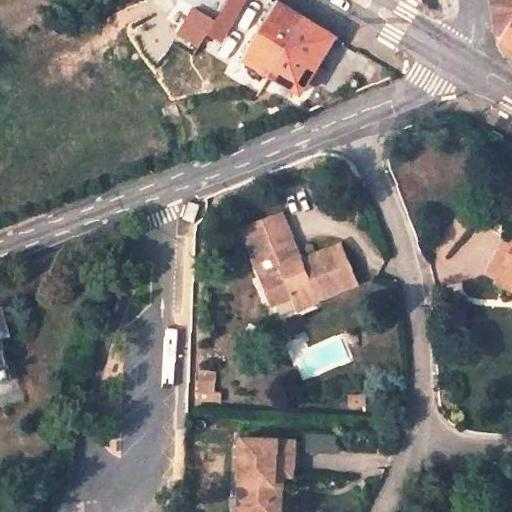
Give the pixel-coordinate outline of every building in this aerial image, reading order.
[(227,0),(208,30),(220,38),(246,0),(227,0)] [(511,0),(494,0),(504,39),(506,41),(511,44),(511,0)] [(277,5),(242,57),(246,61),(298,93),(331,39),(277,5)] [(311,106),(300,100),(295,109),(298,112),(311,106)] [(201,207),(190,204),(186,219),(198,222),(201,207)] [(305,263),(283,207),(243,222),(255,254),(278,245),(285,263),(264,270),(274,299),(295,291),(298,300),(317,293),(319,298),(362,279),(347,240),(315,251),(318,258),(305,263)] [(511,242),(508,240),(502,251),(511,256),(511,242)] [(511,256),(502,251),(486,282),(505,291),(511,295),(511,256)] [(295,291),(274,299),(280,315),(319,298),(317,293),(298,300),(295,291)] [(295,431),(245,427),(239,511),(267,511),(269,494),(277,495),(278,461),(285,461),(293,462),(295,431)] [(269,494),(267,511),(284,511),(285,461),(278,461),(277,495),(269,494)]
